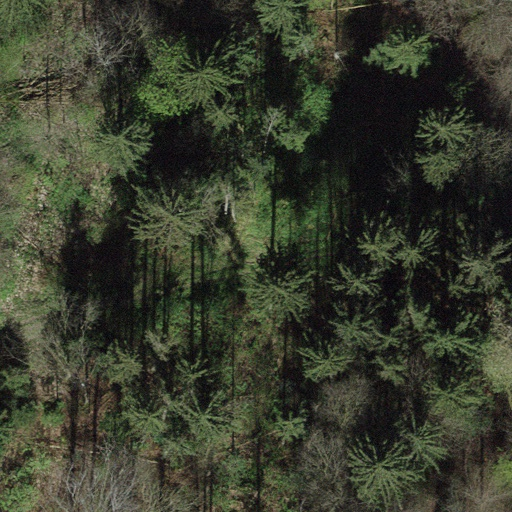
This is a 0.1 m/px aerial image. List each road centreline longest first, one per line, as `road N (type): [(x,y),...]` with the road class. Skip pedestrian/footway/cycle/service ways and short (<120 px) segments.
road 1 (track): [(511,210),(0,366)]
road 2 (track): [(511,207),(460,20),(441,0)]
